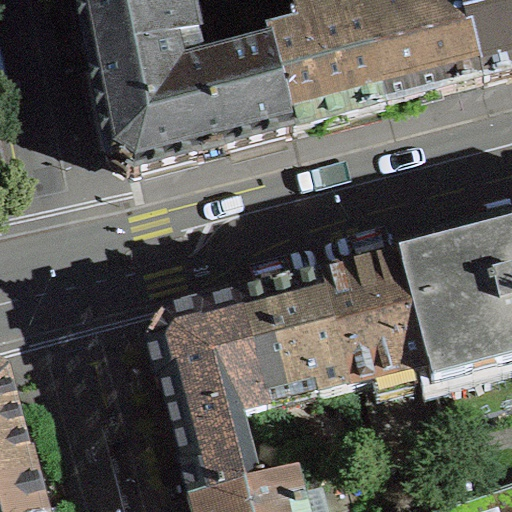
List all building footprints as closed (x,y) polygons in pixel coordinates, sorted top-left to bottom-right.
[(197,40),(188,0),(76,0),(89,65),(176,48),(197,43),(197,40)] [(270,43),(268,44),(270,52),(292,136),(316,130),(386,112),(357,0),(315,0),(318,10),(293,17),(299,36),(270,43)] [(413,105),(481,87),(458,0),(358,0),(357,0),(386,112),(413,105)] [(511,0),(458,0),(481,87),(505,81),(511,78),(511,0)] [(176,48),(89,65),(90,66),(88,67),(89,72),(91,72),(103,133),(108,156),(106,156),(107,162),(111,165),(108,170),(124,180),(127,182),(130,176),(132,178),(134,179),(140,177),(139,176),(171,168),(198,161),(198,163),(227,155),(227,153),(292,136),(270,52),(267,53),(204,69),(183,75),(176,48)] [(434,389),(463,503),(464,505),(511,488),(511,221),(475,231),(478,243),(436,254),(401,263),(430,374),(434,389)] [(430,374),(401,263),(319,284),(347,395),(428,374),(430,374)] [(347,395),(319,284),(294,291),(294,289),(266,296),(267,298),(241,304),(241,306),(240,306),(265,405),(315,392),(317,402),(318,403),(347,395)] [(202,313),(162,323),(161,325),(154,337),(147,349),(157,386),(161,385),(183,471),(180,471),(190,509),(193,508),(257,492),(256,489),(239,422),(268,415),(265,405),(240,306),(238,306),(220,310),(202,315),(202,314),(202,313)] [(0,511),(42,511),(29,464),(27,465),(12,410),(4,380),(0,377),(0,511)] [(193,508),(193,511),(303,511),(295,481),(257,492),(193,508)] [(511,511),(511,488),(464,505),(442,511),(511,511)]
